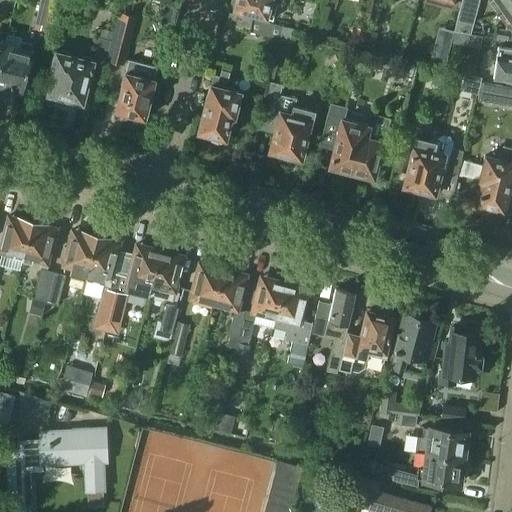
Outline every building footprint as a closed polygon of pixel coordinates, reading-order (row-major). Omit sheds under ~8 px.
[(40,0),(33,29),(47,32),(54,0),(40,0)] [(231,0),(230,3),(233,8),(233,10),(267,18),(271,2),(282,5),(282,0),(231,0)] [(334,10),(336,0),(327,0),(325,8),(334,10)] [(471,33),(479,0),(462,0),(455,30),(456,30),(471,33)] [(511,0),(495,0),(502,10),(511,3),(511,0)] [(511,3),(502,10),(510,22),(506,25),(505,30),(497,29),(495,37),(511,39),(511,3)] [(283,26),(229,12),(225,27),(279,41),(280,38),(283,26)] [(124,67),(132,36),(129,35),(133,20),(119,16),(107,62),(124,67)] [(283,26),(280,38),(291,42),(295,29),(283,26)] [(374,51),(377,33),(363,31),(360,48),(374,51)] [(19,47),(4,44),(0,59),(0,84),(8,87),(10,84),(22,87),(33,45),(20,42),(19,47)] [(446,65),(449,50),(434,47),(431,61),(446,65)] [(511,49),(497,48),(493,77),(511,79),(511,49)] [(372,62),(389,67),(392,55),(375,50),(372,62)] [(92,62),(54,53),(48,76),(51,77),(50,82),(46,85),(44,92),(47,97),(56,99),(60,97),(82,103),(92,62)] [(131,115),(144,119),(156,70),(128,63),(126,72),(124,72),(114,111),(117,112),(118,115),(119,117),(121,118),(123,119),(126,119),(128,118),(129,117),(131,115)] [(213,74),(210,86),(209,85),(198,130),(201,134),(209,138),(211,140),(219,142),(222,140),(224,140),(230,120),(234,116),(240,93),(225,90),(230,72),(221,70),(219,76),(213,74)] [(467,87),(479,89),(480,82),(481,77),(469,74),(467,87)] [(268,82),(256,129),(272,134),(267,151),(284,156),(287,160),(295,162),(298,159),(299,159),(312,111),(293,106),(295,97),(278,93),(280,86),(268,82)] [(511,106),(511,88),(480,82),(479,89),(477,100),(511,106)] [(380,152),(382,143),(384,143),(390,118),(370,113),(367,124),(344,118),(347,108),(330,103),(319,146),(334,150),(329,168),(332,168),(334,172),(342,174),(346,172),(357,175),(359,178),(368,180),(371,178),(373,179),(376,167),(387,170),(391,155),(380,152)] [(451,198),(462,158),(464,151),(452,148),(453,144),(450,136),(442,134),(436,138),(435,143),(415,138),(402,186),(405,187),(407,190),(415,192),(419,190),(434,194),(440,170),(444,171),(437,195),(451,198)] [(504,207),(511,174),(511,149),(504,147),(500,160),(485,156),(478,181),(481,184),(476,205),(479,206),(481,209),(489,211),(492,208),(500,210),(504,207)] [(0,250),(23,257),(32,224),(9,218),(0,250)] [(56,231),(32,224),(23,257),(46,264),(56,231)] [(84,280),(96,236),(72,230),(63,265),(72,268),(70,276),(84,280)] [(119,242),(96,236),(84,280),(104,285),(96,316),(107,319),(119,275),(111,273),(119,242)] [(151,285),(160,251),(136,245),(128,277),(119,275),(107,319),(119,322),(130,280),(151,285)] [(183,257),(160,251),(151,285),(174,291),(183,257)] [(214,303),(222,269),(199,263),(190,297),(214,303)] [(44,303),(52,272),(41,269),(32,300),(44,303)] [(246,275),(222,269),(214,303),(236,309),(229,333),(238,336),(244,311),(237,309),(246,275)] [(64,276),(52,272),(44,303),(55,306),(64,276)] [(276,316),(284,282),(261,276),(252,310),(245,309),(244,311),(238,336),(249,338),(256,311),(276,316)] [(284,282),(276,316),(273,328),(286,331),(284,339),(307,344),(313,323),(300,320),(308,288),(284,282)] [(332,303),(319,300),(311,332),(334,338),(327,371),(337,373),(337,369),(345,335),(355,293),(336,288),(332,303)] [(183,346),(188,323),(176,320),(179,306),(164,303),(156,340),(183,346)] [(360,338),(345,335),(337,369),(350,371),(350,370),(358,372),(364,368),(366,358),(383,362),(394,316),(393,316),(393,313),(390,309),(383,308),(378,309),(378,312),(376,312),(376,313),(367,311),(360,338)] [(401,331),(391,362),(422,371),(425,360),(433,363),(439,341),(431,338),(436,322),(403,312),(398,330),(401,331)] [(462,327),(452,325),(450,340),(446,340),(442,371),(440,371),(438,381),(454,383),(455,374),(477,376),(480,351),(476,351),(478,333),(461,331),(462,327)] [(245,365),(250,346),(237,342),(231,361),(245,365)] [(479,408),(497,411),(500,394),(483,390),(479,408)] [(417,415),(419,407),(397,405),(398,394),(383,392),(382,410),(417,415)] [(0,393),(0,422),(6,424),(14,397),(0,393)] [(444,404),(442,418),(462,421),(464,407),(444,404)] [(403,416),(402,426),(417,428),(418,418),(403,416)] [(466,431),(424,426),(422,437),(417,436),(415,451),(427,453),(465,457),(467,443),(465,442),(466,431)] [(22,448),(5,449),(8,511),(9,511),(25,511),(25,505),(29,505),(27,468),(40,467),(40,464),(84,461),(85,490),(102,489),(101,460),(105,460),(104,431),(73,433),(73,430),(38,432),(38,438),(21,439),(22,448)] [(465,459),(465,457),(427,453),(425,467),(419,467),(418,477),(460,483),(461,474),(462,474),(467,472),(468,462),(465,459)] [(302,468),(279,462),(269,499),(292,506),(302,468)] [(396,471),(394,480),(409,484),(412,474),(396,471)] [(379,511),(378,511),(429,511),(431,505),(377,490),(379,482),(362,477),(360,485),(356,484),(351,503),(379,511)]
